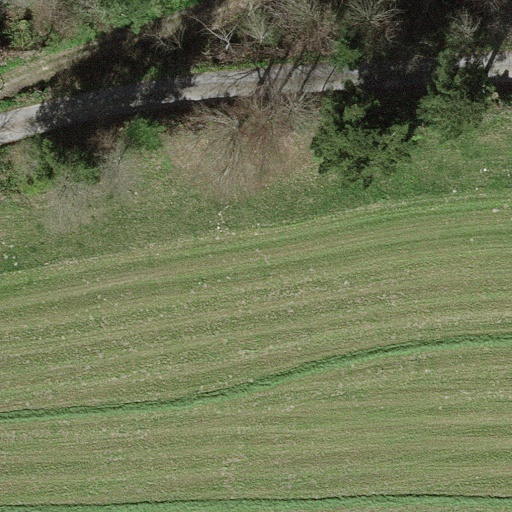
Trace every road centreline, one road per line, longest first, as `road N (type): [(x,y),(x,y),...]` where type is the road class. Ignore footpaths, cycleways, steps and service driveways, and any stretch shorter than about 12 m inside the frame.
road 1 (unclassified): [(511,68),(302,67),(0,128)]
road 2 (track): [(263,0),(0,84)]
